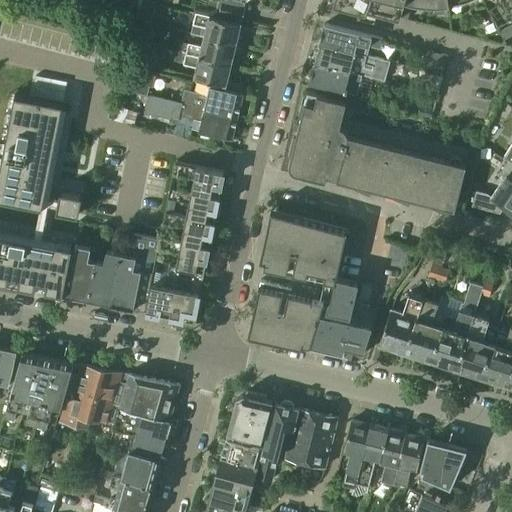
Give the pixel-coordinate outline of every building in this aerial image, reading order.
[(156,2),(149,0),(143,0),(140,13),(153,16),(156,2)] [(215,0),(210,0),(207,10),(216,13),(219,1),(215,0)] [(220,0),(219,0),(216,12),(221,13),(242,18),(245,7),(240,5),(232,3),(224,1),(220,0)] [(335,0),(334,5),(359,13),(361,6),(368,8),(401,17),(405,0),(406,0),(410,1),(415,2),(420,3),(425,4),(430,4),(436,4),(441,4),(447,3),(452,3),(458,2),(463,0),(335,0)] [(404,5),(401,16),(412,19),(414,12),(411,7),(404,5)] [(239,32),(241,23),(188,9),(186,18),(195,20),(192,32),(206,35),(239,43),(241,35),(239,32)] [(145,21),(143,35),(152,36),(154,23),(145,21)] [(322,42),(355,51),(358,42),(381,48),(384,39),(327,23),(322,42)] [(181,40),(179,49),(232,62),(234,53),(237,52),(239,43),(206,35),(203,44),(190,41),(190,42),(181,40)] [(136,59),(146,62),(151,42),(140,39),(136,59)] [(355,51),(322,42),(317,62),(363,74),(385,80),(390,61),(379,57),(355,51)] [(229,72),(232,62),(179,49),(176,58),(185,60),(185,61),(199,65),(196,75),(227,83),(227,82),(230,81),(231,74),(229,72)] [(449,55),(431,50),(426,70),(433,72),(442,74),(449,55)] [(312,81),(358,93),(363,74),(317,62),(312,81)] [(154,70),(129,64),(123,87),(147,94),(150,85),(153,85),(156,74),(153,73),(154,70)] [(442,74),(433,72),(426,70),(421,89),(439,94),(444,75),(442,74)] [(37,74),(33,94),(64,100),(68,81),(37,74)] [(185,88),(182,100),(238,114),(244,93),(211,84),(209,94),(185,88)] [(450,206),(456,207),(467,162),(462,161),(463,160),(463,159),(463,157),(462,156),(461,155),(460,154),(459,153),(458,153),(457,153),(456,153),(454,153),(453,154),(452,155),(451,156),(451,157),(451,158),(349,133),(348,131),(348,130),(347,129),(346,127),(345,126),(344,125),(341,124),(347,99),(308,89),(290,160),(290,161),(290,163),(291,165),(291,166),(292,167),(293,169),(294,169),(295,170),(297,171),(327,179),(328,173),(338,176),(338,177),(443,204),(450,206)] [(232,136),(238,114),(182,100),(151,92),(147,109),(179,118),(180,113),(195,117),(193,126),(232,136)] [(17,94),(0,177),(0,198),(42,207),(52,153),(62,103),(17,94)] [(433,118),(436,107),(421,103),(418,114),(433,118)] [(114,117),(135,123),(138,110),(118,104),(114,117)] [(195,176),(193,189),(192,190),(220,195),(225,170),(176,160),(174,172),(195,176)] [(477,189),(473,205),(501,212),(505,205),(511,209),(511,162),(509,161),(505,166),(501,174),(506,175),(493,195),(488,192),(477,189)] [(190,201),(188,214),(187,215),(215,220),(220,195),(192,190),(193,189),(171,185),(169,197),(190,201)] [(79,216),(83,195),(61,191),(57,211),(79,216)] [(166,210),(164,222),(185,226),(183,239),(182,239),(210,245),(215,220),(187,215),(188,214),(166,210)] [(252,323),(251,324),(252,324),(252,325),(252,326),(252,327),(253,328),(253,329),(254,329),(254,330),(255,330),(255,331),(256,331),(257,332),(315,344),(321,316),(325,297),(332,298),(337,276),(347,228),(347,227),(328,223),(275,212),(263,271),(294,277),(292,287),(261,280),(260,282),(252,322),(252,323)] [(156,259),(159,246),(160,239),(131,232),(128,249),(123,248),(122,253),(112,303),(146,310),(153,272),(154,270),(156,259)] [(178,264),(182,265),(194,267),(205,270),(210,245),(182,239),(183,239),(161,234),(160,239),(159,246),(180,251),(178,263),(178,264)] [(74,250),(0,235),(0,281),(6,282),(66,294),(74,250)] [(92,247),(78,244),(66,294),(89,299),(97,261),(89,259),(92,247)] [(476,249),(473,258),(491,264),(494,255),(476,249)] [(89,299),(112,303),(122,253),(108,250),(105,262),(97,261),(89,299)] [(146,310),(195,320),(205,270),(194,267),(191,278),(180,276),(182,265),(178,264),(178,263),(171,262),(169,273),(154,270),(153,272),(146,310)] [(434,263),(429,276),(437,278),(442,266),(434,263)] [(442,266),(437,278),(446,281),(450,268),(442,266)] [(321,316),(315,344),(316,344),(315,346),(324,348),(324,346),(345,351),(352,323),(353,318),(373,323),(377,309),(369,307),(374,284),(337,276),(332,298),(325,297),(321,316)] [(486,280),(482,293),(490,295),(494,283),(486,280)] [(432,358),(431,361),(438,363),(442,361),(457,366),(475,313),(484,285),(471,281),(462,309),(460,308),(457,318),(446,314),(432,358)] [(392,307),(380,341),(407,350),(424,296),(409,291),(403,311),(392,307)] [(424,296),(407,350),(422,354),(423,358),(431,361),(432,358),(446,314),(435,311),(438,301),(424,296)] [(475,313),(457,366),(473,371),(474,374),(482,377),(483,374),(494,340),(498,329),(498,328),(487,324),(489,318),(475,313)] [(352,323),(345,351),(350,352),(352,355),(357,357),(359,354),(362,354),(373,323),(353,318),(352,323)] [(483,374),(482,377),(489,379),(493,377),(509,383),(511,371),(511,325),(509,333),(498,329),(494,340),(483,374)] [(17,350),(0,346),(0,382),(10,385),(17,350)] [(23,395),(28,397),(33,383),(37,384),(39,376),(35,374),(41,355),(23,352),(4,417),(14,420),(23,395)] [(51,380),(58,358),(41,355),(35,374),(39,376),(37,384),(33,383),(28,397),(34,398),(27,423),(37,426),(49,388),(44,386),(46,378),(51,380)] [(75,362),(58,358),(51,380),(46,378),(44,386),(49,388),(37,426),(46,429),(55,404),(62,406),(75,362)] [(95,398),(104,367),(83,363),(68,413),(91,418),(97,399),(95,398)] [(97,399),(91,418),(116,423),(125,389),(130,373),(123,372),(104,367),(95,398),(97,399)] [(133,448),(138,433),(144,412),(170,420),(181,384),(154,378),(130,373),(125,389),(116,423),(115,427),(111,441),(123,445),(133,448)] [(239,399),(231,426),(257,433),(256,434),(264,436),(274,402),(267,400),(268,395),(248,392),(247,396),(244,396),(239,399)] [(278,403),(259,475),(272,478),(286,425),(295,427),(300,408),(294,406),(293,403),(286,401),(283,404),(278,403)] [(295,427),(288,457),(308,462),(320,413),(303,409),(300,408),(295,427)] [(144,412),(138,433),(133,448),(160,456),(170,420),(144,412)] [(320,413),(308,462),(327,466),(339,417),(320,413)] [(355,486),(357,481),(362,472),(373,425),(354,420),(346,451),(351,453),(343,483),(355,486)] [(391,430),(373,425),(362,472),(357,481),(355,486),(353,492),(358,493),(369,490),(376,459),(383,461),(391,430)] [(222,456),(255,466),(261,447),(253,445),(256,434),(257,433),(231,426),(222,456)] [(53,440),(61,442),(64,432),(56,429),(53,440)] [(408,434),(391,430),(383,461),(388,462),(384,477),(397,480),(408,434)] [(426,438),(408,434),(397,480),(409,483),(413,467),(419,469),(426,438)] [(422,473),(451,485),(468,447),(428,437),(421,466),(425,468),(422,473)] [(113,471),(113,472),(152,483),(160,456),(133,448),(123,445),(115,472),(113,471)] [(222,456),(214,483),(251,492),(258,466),(255,466),(222,456)] [(145,508),(152,483),(113,472),(110,483),(119,485),(116,495),(111,493),(110,497),(145,508)] [(99,483),(73,475),(70,484),(97,492),(99,483)] [(413,488),(409,496),(413,498),(411,502),(419,505),(416,511),(418,511),(450,511),(453,506),(445,502),(450,489),(422,477),(416,489),(413,488)] [(0,496),(0,511),(13,511),(15,507),(9,505),(16,481),(6,478),(0,496)] [(42,479),(34,507),(51,511),(53,511),(62,485),(42,479)] [(31,511),(39,487),(28,483),(19,511),(31,511)] [(207,509),(215,511),(245,511),(251,492),(214,483),(209,499),(207,509)] [(251,493),(249,502),(261,505),(263,496),(251,493)] [(102,511),(143,511),(145,508),(110,497),(109,499),(96,495),(94,501),(105,504),(102,511)]
